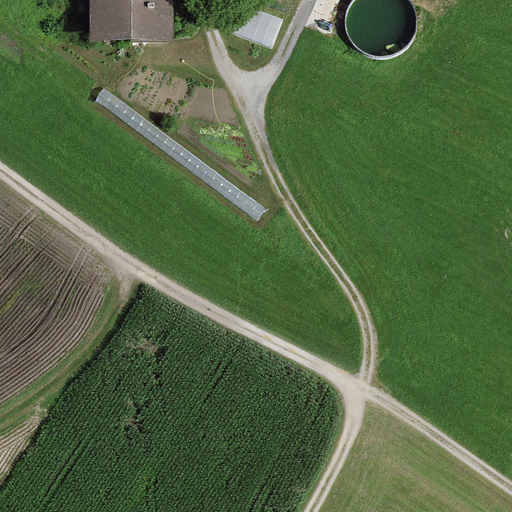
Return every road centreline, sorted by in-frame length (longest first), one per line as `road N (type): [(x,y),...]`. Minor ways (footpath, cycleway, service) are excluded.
road 1 (track): [(311,511),(346,445),(369,362),(365,321),(279,185),(241,85)]
road 2 (track): [(0,423),(94,350),(121,305),(124,264)]
road 3 (track): [(361,389),(511,488)]
